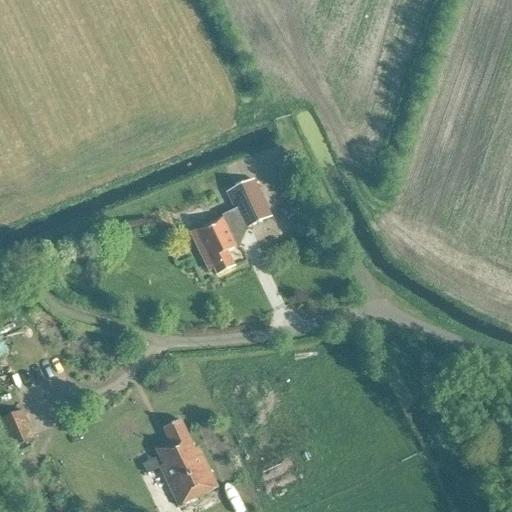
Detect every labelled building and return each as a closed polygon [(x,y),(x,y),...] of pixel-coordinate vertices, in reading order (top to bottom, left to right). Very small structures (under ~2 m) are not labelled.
[(271,215),(253,179),(227,192),(244,228),(271,215)] [(237,245),(223,216),(190,232),(209,270),(214,268),(217,274),(234,266),(227,250),(237,245)] [(2,334),(0,334),(0,357),(9,354),(2,334)] [(0,423),(12,448),(30,440),(17,413),(0,420),(0,423)] [(157,470),(176,508),(215,489),(197,451),(193,452),(179,422),(162,431),(168,444),(154,451),(161,468),(157,470)]
